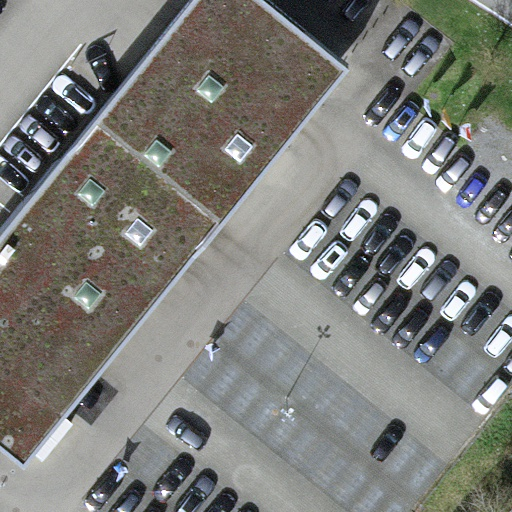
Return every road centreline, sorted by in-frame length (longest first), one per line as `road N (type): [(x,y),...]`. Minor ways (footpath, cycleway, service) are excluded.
road 1 (unknown): [(299,0),(356,52),(355,70),(323,117)]
road 2 (unknown): [(0,108),(99,0)]
